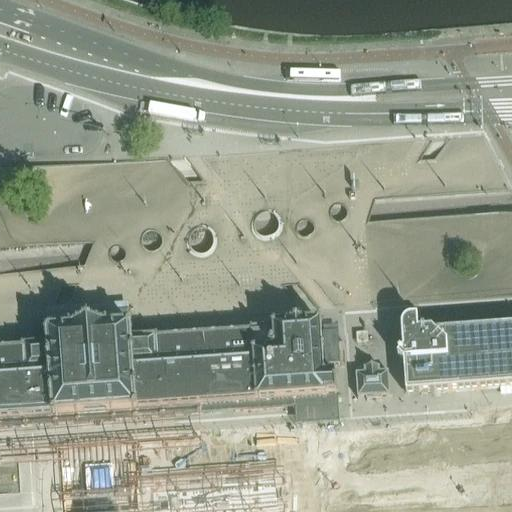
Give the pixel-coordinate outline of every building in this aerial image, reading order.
[(511,252),(511,216),(478,215),(477,229),(492,229),(492,240),(499,241),(498,252),(511,252)] [(402,334),(404,373),(406,397),(410,396),(436,395),(441,394),(511,389),(511,321),(420,328),(418,328),(418,323),(417,322),(416,322),(415,322),(413,322),(412,322),(411,323),(410,323),(409,323),(408,324),(407,325),(406,325),(405,326),(405,327),(404,328),(403,329),(403,330),(402,331),(402,332),(402,333),(402,334)] [(194,358),(159,360),(158,341),(157,342),(157,340),(155,340),(153,340),(136,342),(133,342),(133,341),(132,342),(131,334),(132,334),(132,331),(131,331),(131,330),(128,330),(128,331),(108,332),(108,331),(105,331),(105,332),(102,332),(102,334),(95,334),(95,333),(94,333),(94,332),(93,332),(93,334),(89,334),(85,335),(85,333),(84,333),(84,335),(76,335),(76,334),(73,334),(73,333),(70,333),(70,335),(51,336),(48,336),(47,336),(47,337),(47,340),(48,348),(46,348),(44,348),(37,349),(35,349),(27,349),(27,350),(25,350),(25,349),(23,349),(23,351),(22,352),(22,353),(23,354),(23,353),(24,358),(25,367),(24,367),(25,372),(23,372),(22,372),(22,373),(19,373),(11,374),(7,374),(7,373),(6,373),(4,373),(4,374),(3,374),(0,374),(0,375),(0,374),(0,423),(1,424),(1,423),(8,423),(14,423),(14,422),(21,422),(24,422),(27,422),(28,422),(29,422),(29,421),(36,420),(36,421),(43,421),(42,420),(49,419),(49,420),(53,420),(53,421),(54,421),(57,421),(57,420),(58,420),(59,420),(59,419),(66,419),(66,420),(67,420),(67,419),(74,418),(74,419),(76,419),(76,420),(79,420),(79,419),(88,418),(88,417),(90,417),(92,417),(92,418),(92,417),(93,417),(93,418),(98,417),(102,416),(102,417),(111,417),(114,417),(114,416),(116,416),(116,415),(123,415),(123,416),(125,416),(125,415),(131,414),(131,415),(132,415),(134,415),(134,416),(137,415),(137,414),(138,414),(140,414),(140,413),(147,413),(152,413),(152,412),(159,412),(161,412),(161,413),(163,412),(165,412),(165,411),(172,411),(177,411),(177,410),(184,410),(184,411),(189,410),(196,409),(196,410),(198,409),(198,410),(200,410),(200,409),(202,409),(204,409),(215,408),(215,409),(217,408),(221,408),(223,408),(223,407),(234,406),(234,407),(236,407),(240,407),(242,407),(242,406),(253,405),(253,406),(254,406),(258,405),(261,405),(266,404),(266,405),(270,405),(270,404),(275,404),(278,404),(281,404),(285,403),(285,402),(292,402),(292,403),(299,402),(298,401),(305,401),(305,402),(312,401),(312,400),(319,400),(319,401),(323,401),(326,401),(325,400),(326,400),(337,399),(337,398),(336,393),(337,393),(336,384),(335,380),(336,380),(336,379),(335,379),(335,378),(334,378),(334,373),(334,371),(324,372),(323,354),(323,352),(322,348),(321,342),(322,342),(322,340),(322,339),(321,339),(321,334),(321,329),(322,329),(321,327),(321,326),(320,327),(320,326),(318,326),(318,327),(315,327),(304,328),(304,327),(290,328),(290,329),(289,329),(285,329),(276,330),(276,329),(273,329),(273,330),(272,330),(272,331),(271,332),(268,332),(256,333),(253,333),(252,333),(252,335),(251,335),(252,354),(194,358)] [(251,335),(158,341),(159,360),(194,358),(252,354),(251,335)] [(323,336),(326,370),(338,369),(335,336),(323,336)] [(22,353),(0,354),(0,374),(0,375),(0,374),(3,374),(4,374),(4,373),(6,373),(7,373),(7,374),(11,374),(19,373),(22,373),(22,372),(23,372),(25,372),(24,367),(25,367),(24,358),(23,353),(23,354),(22,353)] [(364,376),(358,376),(356,376),(356,377),(356,378),(355,378),(356,379),(359,379),(360,398),(357,398),(357,400),(358,400),(358,401),(361,400),(360,400),(361,400),(361,399),(365,399),(365,400),(366,400),(366,402),(368,402),(371,402),(376,402),(377,402),(377,401),(379,401),(379,402),(381,401),(381,399),(382,399),(382,398),(386,398),(387,398),(387,399),(389,399),(389,398),(390,398),(389,398),(390,398),(390,396),(389,396),(388,376),(388,374),(387,374),(386,374),(379,375),(379,369),(377,369),(366,370),(364,370),(364,376)] [(260,472),(262,511),(139,511),(136,456),(62,461),(66,511),(295,511),(292,470),(260,472)] [(407,475),(389,477),(391,499),(445,495),(443,473),(419,475),(419,476),(407,477),(407,475)] [(359,479),(335,481),(337,503),(391,499),(389,477),(371,478),(371,479),(359,480),(359,479)] [(252,487),(222,489),(223,511),(277,507),(276,485),(263,486),(263,487),(252,488),(252,487)] [(180,492),(167,493),(168,511),(208,511),(223,511),(222,489),(191,491),(191,492),(180,493),(180,492)] [(10,504),(0,504),(0,511),(34,511),(34,502),(22,503),(22,504),(10,505),(10,504)]
